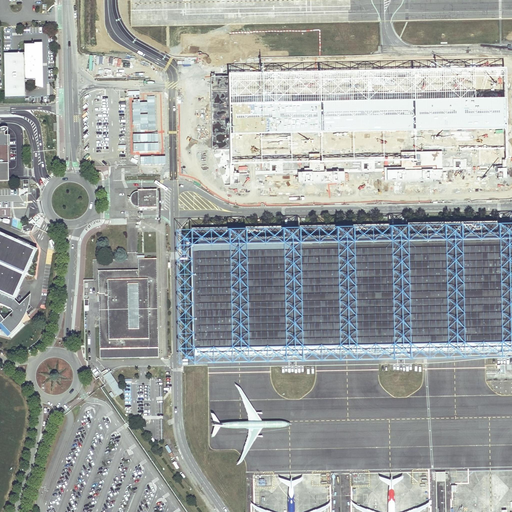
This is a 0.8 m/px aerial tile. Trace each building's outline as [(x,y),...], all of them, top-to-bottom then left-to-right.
[(36,80),(35,44),(30,44),(19,44),(19,53),(4,53),(4,50),(0,49),(0,62),(1,98),(21,97),(21,80),(31,80),(36,80)] [(157,208),(157,189),(138,189),(138,191),(136,191),(134,192),(132,194),(131,195),(130,197),(131,197),(131,200),(131,201),(130,201),(131,201),(131,203),(132,204),(133,204),(134,205),(136,206),(138,206),(138,208),(157,208)] [(24,232),(30,231),(31,231),(35,224),(28,220),(26,225),(22,226),(24,232)] [(511,227),(497,227),(496,224),(408,225),(408,230),(389,230),(389,226),(300,227),(300,231),(281,231),(281,227),(192,228),(192,244),(197,244),(197,247),(190,248),(192,352),(303,358),(303,351),(345,352),(411,356),(410,348),(454,350),(511,352),(511,227)] [(31,296),(31,293),(20,304),(15,299),(37,249),(9,237),(0,232),(0,326),(9,336),(30,315),(27,312),(28,310),(28,309),(29,307),(30,304),(30,302),(30,300),(31,298),(31,296)] [(152,327),(151,288),(155,288),(155,257),(136,257),(136,269),(138,269),(138,272),(136,272),(136,275),(126,275),(126,268),(96,269),(97,293),(101,293),(102,318),(97,318),(98,357),(137,356),(137,347),(157,347),(156,327),(152,327)] [(138,272),(138,269),(136,269),(136,257),(136,268),(126,268),(126,275),(136,275),(136,272),(138,272)] [(157,356),(157,347),(137,347),(137,356),(157,356)] [(108,370),(101,374),(107,383),(111,389),(116,395),(122,391),(111,374),(108,370)] [(445,511),(445,481),(436,481),(436,511),(445,511)]
